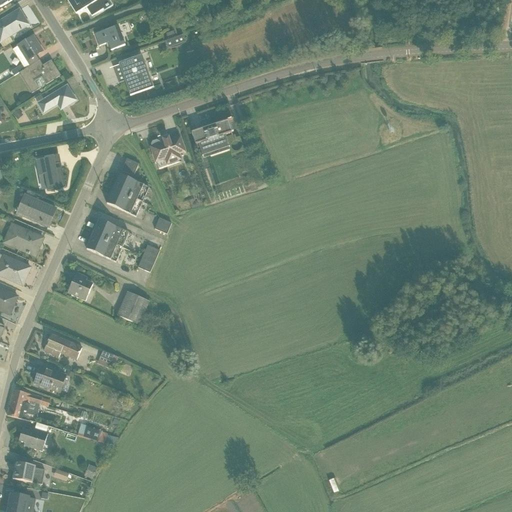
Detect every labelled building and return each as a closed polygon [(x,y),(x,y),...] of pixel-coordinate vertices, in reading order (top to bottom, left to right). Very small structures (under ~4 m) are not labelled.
[(0,0),(0,8),(12,1),(11,0),(0,0)] [(76,0),(86,16),(103,6),(99,0),(76,0)] [(0,44),(29,27),(18,10),(0,21),(0,44)] [(109,52),(123,47),(115,28),(95,35),(99,47),(106,44),(109,52)] [(176,34),(169,36),(167,31),(157,34),(162,49),(179,44),(176,34)] [(24,64),(42,53),(32,37),(15,48),(24,64)] [(128,98),(152,89),(140,58),(117,66),(128,98)] [(41,89),(59,78),(50,62),(32,73),(37,81),(41,89)] [(21,68),(14,73),(27,91),(37,83),(29,71),(26,74),(21,68)] [(76,103),(67,87),(35,105),(42,116),(56,108),(58,113),(76,103)] [(11,120),(17,118),(14,111),(8,113),(11,120)] [(230,135),(226,122),(190,135),(193,146),(195,145),(200,157),(227,148),(224,137),(230,135)] [(180,161),(178,156),(185,154),(179,136),(150,146),(156,164),(163,161),(165,166),(180,161)] [(46,192),(64,189),(60,171),(54,172),(52,158),(35,162),(38,179),(43,178),(46,192)] [(138,165),(126,160),(121,172),(133,177),(138,165)] [(118,175),(110,190),(141,204),(148,189),(118,175)] [(104,203),(135,218),(141,204),(110,190),(104,203)] [(14,216),(47,231),(56,211),(24,196),(14,216)] [(171,224),(159,220),(155,231),(167,236),(171,224)] [(97,221),(91,234),(115,245),(121,232),(97,221)] [(1,245),(34,260),(43,239),(10,225),(1,245)] [(84,250),(108,261),(115,245),(91,234),(84,250)] [(160,252),(147,247),(138,269),(150,274),(160,252)] [(0,260),(0,279),(21,289),(30,269),(2,257),(0,260)] [(64,294),(84,305),(94,285),(75,275),(64,294)] [(0,314),(10,318),(18,299),(0,290),(0,314)] [(149,303),(127,293),(116,317),(139,327),(149,303)] [(74,367),(82,349),(51,335),(43,353),(74,367)] [(118,359),(102,352),(96,366),(108,371),(111,363),(116,365),(118,359)] [(34,386),(61,395),(67,377),(40,367),(34,386)] [(49,411),(51,401),(12,391),(6,416),(22,420),(23,414),(37,417),(39,408),(49,411)] [(78,435),(81,426),(75,424),(72,433),(78,435)] [(16,447),(41,454),(46,435),(21,428),(16,447)] [(17,462),(13,481),(42,486),(45,472),(17,462)] [(82,464),(79,471),(88,474),(91,468),(82,464)] [(323,479),(327,492),(333,490),(328,477),(323,479)] [(10,496),(7,511),(37,511),(39,501),(10,496)]
